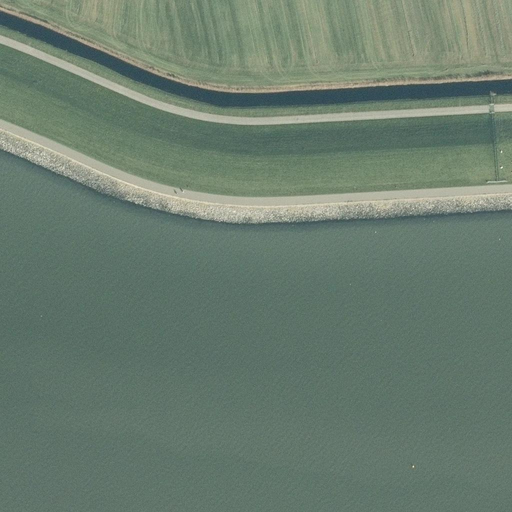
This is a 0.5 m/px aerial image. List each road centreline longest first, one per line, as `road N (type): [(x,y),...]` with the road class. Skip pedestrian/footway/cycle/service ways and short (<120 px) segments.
road 1 (unclassified): [(511,112),(211,123),(0,43)]
road 2 (unclassified): [(0,133),(136,191),(192,205),(283,210),(511,197)]
